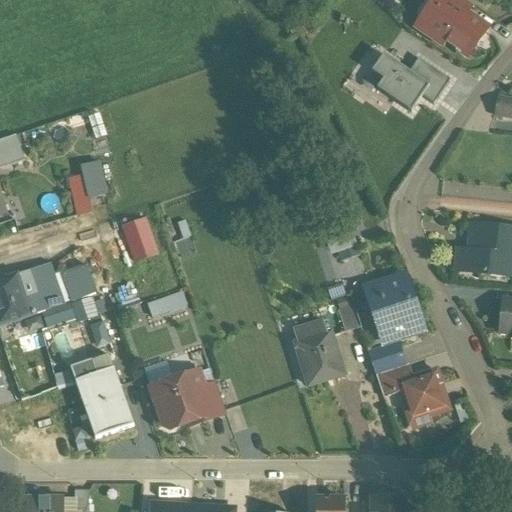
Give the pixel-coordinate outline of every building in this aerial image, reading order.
[(474,10),(458,0),(436,0),(436,1),(440,4),(441,2),(467,20),(474,10)] [(467,20),(441,2),(440,4),(423,29),(469,60),(487,33),(467,20)] [(422,100),(429,90),(409,76),(385,60),(366,88),(410,117),(422,100)] [(422,100),(433,109),(450,84),(419,62),(409,76),(429,90),(422,100)] [(511,105),(500,103),(497,117),(511,120),(511,105)] [(14,139),(0,143),(0,172),(23,165),(14,139)] [(68,180),(76,214),(90,211),(87,199),(106,195),(99,162),(80,166),(83,177),(68,180)] [(158,256),(146,221),(124,229),(136,264),(158,256)] [(511,232),(472,228),(469,255),(458,254),(456,274),(487,278),(489,259),(503,261),(502,273),(511,274),(511,232)] [(51,266),(17,278),(31,319),(66,307),(55,277),(51,266)] [(84,267),(55,277),(66,307),(95,296),(84,267)] [(17,278),(0,283),(0,330),(31,319),(17,278)] [(405,282),(375,292),(380,305),(371,308),(383,344),(421,332),(405,282)] [(154,321),(189,309),(184,293),(148,305),(154,321)] [(94,303),(98,315),(107,312),(103,300),(94,303)] [(511,304),(502,303),(499,335),(511,337),(511,342),(511,341),(511,304)] [(353,309),(338,314),(345,336),(360,331),(353,309)] [(88,326),(91,350),(108,348),(109,357),(110,357),(107,324),(88,326)] [(323,324),(308,329),(311,341),(327,336),(323,324)] [(327,336),(311,341),(308,329),(294,334),(298,345),(295,346),(309,389),(328,383),(326,379),(343,374),(331,335),(327,336)] [(398,344),(367,354),(376,378),(406,368),(398,344)] [(109,358),(91,364),(96,378),(114,371),(109,358)] [(91,364),(71,371),(76,385),(96,378),(91,364)] [(172,381),(168,366),(149,371),(153,386),(172,381)] [(406,368),(376,378),(383,400),(405,393),(402,385),(413,381),(408,367),(406,368)] [(96,378),(76,385),(96,442),(134,428),(114,371),(96,378)] [(413,381),(402,385),(405,393),(414,418),(427,414),(429,419),(449,412),(444,396),(439,398),(436,389),(441,387),(436,373),(413,381)] [(198,376),(151,392),(164,429),(171,433),(181,430),(183,422),(203,415),(195,394),(203,391),(198,376)] [(203,391),(195,394),(203,415),(211,419),(226,414),(216,387),(203,391)] [(63,511),(63,501),(37,501),(37,508),(25,508),(25,511),(63,511)] [(343,511),(343,503),(319,502),(319,511),(343,511)] [(404,511),(402,502),(372,502),(372,511),(404,511)]
